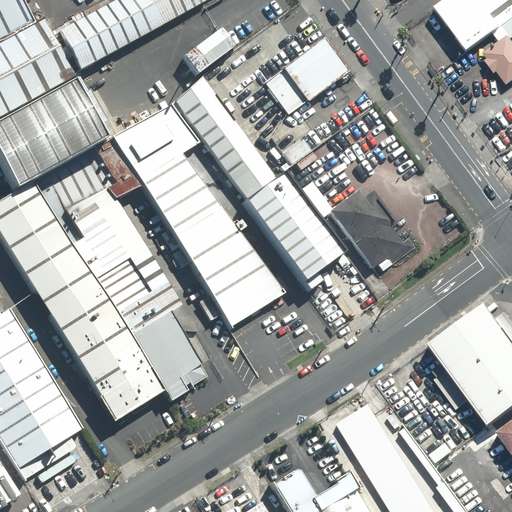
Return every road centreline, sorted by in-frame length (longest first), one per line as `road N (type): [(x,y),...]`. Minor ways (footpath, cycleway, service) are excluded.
road 1 (unclassified): [(106,511),(511,251)]
road 2 (primary): [(334,0),(511,245)]
road 3 (unknown): [(125,499),(0,295)]
